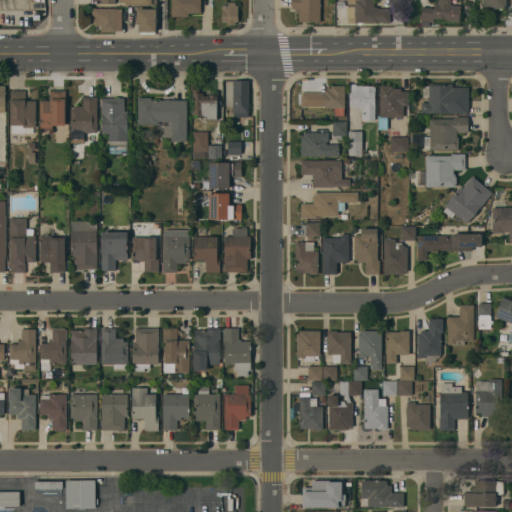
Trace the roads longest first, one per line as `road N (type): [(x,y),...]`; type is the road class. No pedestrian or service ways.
road 1 (residential): [(511,274),(477,274),(409,303),(0,302)]
road 2 (residential): [(511,461),(0,462)]
road 3 (residential): [(271,55),(275,511)]
road 4 (tertiary): [(164,54),(0,53)]
road 5 (tertiary): [(498,53),(335,55)]
